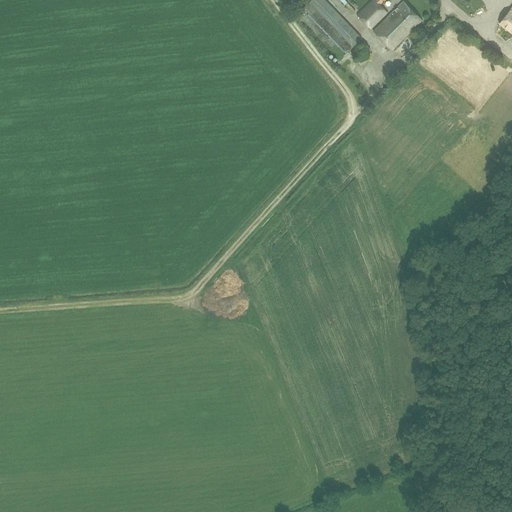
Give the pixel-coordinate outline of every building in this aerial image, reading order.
[(311,0),(297,15),(340,60),(361,39),(324,0),(311,0)] [(370,28),(387,13),(380,5),(385,0),(374,0),(375,0),(374,0),(373,0),(358,15),(370,28)] [(392,50),(422,20),(403,1),(373,31),(392,50)] [(511,7),(500,25),(511,32),(511,7)] [(371,52),(365,44),(357,47),(355,54),(360,61),(369,59),(371,52)] [(231,275),(236,283),(244,278),(240,270),(231,275)]
